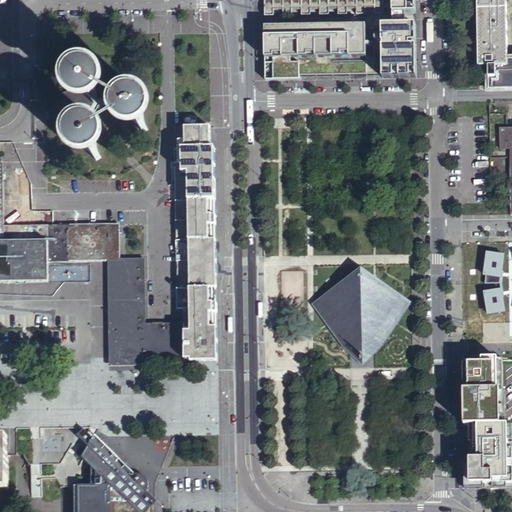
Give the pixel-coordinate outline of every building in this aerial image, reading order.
[(394,23),(418,23),(417,0),(272,0),(273,13),(394,13),(394,23)] [(475,0),(476,66),(487,66),(487,90),(511,90),(511,59),(505,60),(504,0),(475,0)] [(299,82),(299,65),(368,64),(368,32),(267,33),(267,67),(275,66),(275,82),(299,82)] [(419,76),(419,34),(385,34),(385,76),(419,76)] [(69,138),(69,145),(75,144),(79,144),(84,146),(88,148),(90,149),(95,155),(97,158),(97,161),(100,160),(102,159),(103,157),(101,155),(99,151),(98,148),(97,144),(97,141),(97,137),(99,134),(101,128),(102,127),(98,124),(95,124),(96,120),(97,116),(97,112),(96,109),(95,107),(99,105),(101,103),(99,100),(98,96),(97,92),(96,87),(96,83),(98,79),(100,75),(102,73),(99,71),(95,69),(94,72),(92,76),(87,81),(84,83),(81,84),(77,85),(69,85),(69,93),(66,93),(62,95),(59,97),(55,101),(52,105),(51,110),(50,115),(50,119),(51,123),(53,127),(56,131),(60,134),(63,137),(69,138)] [(147,131),(149,130),(146,127),(144,123),(143,119),(142,115),(142,112),(143,108),(144,105),(146,102),(147,100),(149,99),(146,97),(143,96),(141,96),(140,100),(138,103),(133,108),(125,111),(119,112),(116,111),(116,115),(117,119),(121,118),(126,119),(130,120),(133,122),(137,124),(140,128),(142,131),(142,133),(147,131)] [(184,309),(185,324),(185,356),(185,360),(191,360),(191,362),(218,362),(215,148),(211,148),(211,128),(182,128),(183,149),(174,149),(176,309),(184,309)] [(510,151),(511,214),(511,129),(500,130),(500,151),(510,151)] [(150,136),(137,131),(128,155),(141,160),(150,136)] [(0,283),(50,283),(50,263),(49,257),(49,244),(49,227),(5,228),(4,189),(0,189),(0,283)] [(66,244),(49,244),(49,257),(109,256),(109,237),(119,237),(119,226),(65,227),(66,244)] [(49,227),(49,244),(66,244),(65,227),(49,227)] [(109,256),(120,256),(119,237),(109,237),(109,256)] [(120,262),(113,262),(115,357),(146,356),(185,356),(185,324),(144,325),(143,262),(120,262)] [(349,282),(314,303),(344,346),(350,352),(356,351),(358,356),(366,356),(370,350),(376,351),(380,347),(410,305),(375,281),(371,282),(364,276),(363,275),(360,276),(351,283),(349,282)] [(502,357),(463,358),(464,411),(464,425),(470,425),(500,425),(499,390),(502,389),(502,357)] [(471,460),(464,460),(465,483),(465,489),(498,489),(498,484),(511,483),(511,449),(508,450),(508,438),(508,425),(506,425),(470,425),(471,460)] [(87,447),(92,438),(83,429),(76,436),(87,447)] [(90,467),(91,486),(75,487),(75,511),(151,511),(152,507),(156,503),(148,493),(149,492),(147,490),(147,488),(149,484),(148,481),(147,479),(146,478),(144,476),(142,475),(139,474),(136,474),(133,475),(132,476),(124,467),(121,469),(116,463),(117,462),(117,460),(116,458),(115,457),(113,457),(111,458),(110,457),(92,438),(87,447),(82,459),(90,467)]
